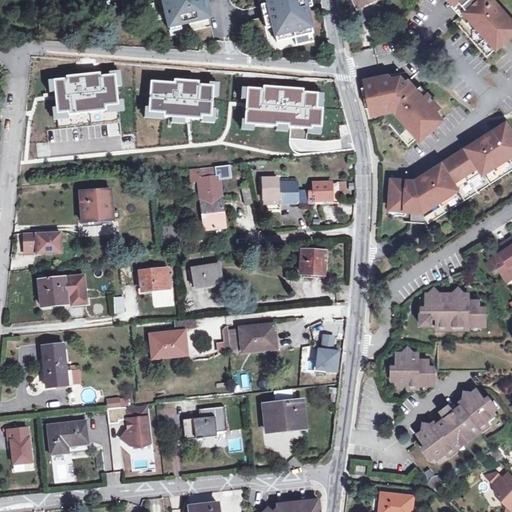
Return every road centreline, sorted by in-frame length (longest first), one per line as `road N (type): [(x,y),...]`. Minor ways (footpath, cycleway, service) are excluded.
road 1 (residential): [(0,505),(338,471)]
road 2 (residential): [(341,70),(18,50)]
road 3 (secondary): [(341,70),(364,185),(354,344)]
road 4 (unknown): [(8,165),(229,153)]
road 5 (residential): [(354,344),(379,341),(387,305),(410,279),(511,211)]
road 6 (residential): [(0,267),(18,50)]
road 7 (secondary): [(354,344),(338,471)]
